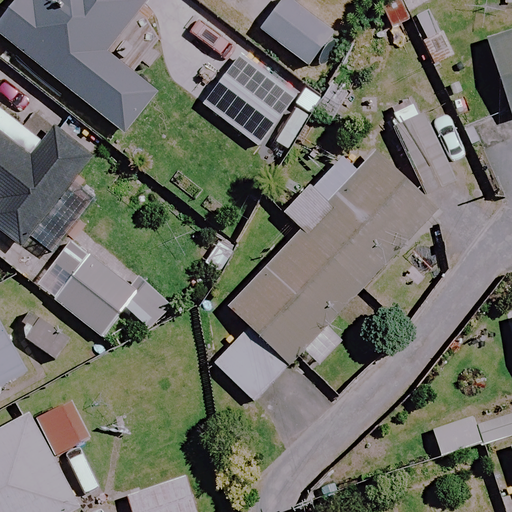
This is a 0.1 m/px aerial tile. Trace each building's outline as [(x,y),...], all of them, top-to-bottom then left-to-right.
[(0,43),(122,137),(155,95),(102,55),(141,5),(134,0),(20,0),(0,26),(0,43)] [(329,37),(286,3),(264,31),(307,65),(329,37)] [(511,121),(511,34),(485,43),(509,122),(511,121)] [(243,58),(202,106),(255,151),(296,102),(243,58)] [(428,111),(392,127),(424,198),(460,181),(428,111)] [(82,175),(41,143),(39,145),(0,114),(0,236),(34,263),(51,241),(38,231),(82,175)] [(286,368),(435,216),(374,156),(354,176),(336,160),(282,216),(302,236),(228,312),(248,331),(213,368),(251,405),(286,368)] [(135,296),(83,258),(51,302),(102,340),(135,296)] [(0,391),(25,378),(0,330),(0,391)] [(0,511),(77,511),(27,419),(0,433),(0,511)] [(193,511),(179,465),(121,483),(129,511),(193,511)]
